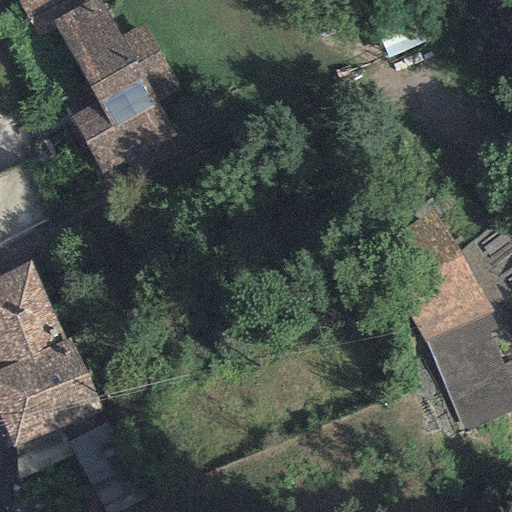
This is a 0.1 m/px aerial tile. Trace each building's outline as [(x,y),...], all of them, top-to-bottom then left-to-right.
[(36,37),(52,29),(48,22),(89,0),(88,0),(17,0),(16,1),(36,37)] [(88,0),(89,0),(48,22),(52,29),(82,82),(54,97),(98,175),(171,134),(153,102),(176,89),(140,25),(115,39),(93,0),(88,0)] [(0,243),(46,220),(20,164),(0,172),(0,243)] [(372,249),(422,341),(491,312),(488,306),(500,300),(468,243),(459,252),(429,210),(372,249)] [(29,263),(0,276),(0,368),(65,341),(29,263)] [(496,329),(491,312),(422,341),(460,430),(511,410),(511,360),(501,365),(486,333),(496,329)] [(0,368),(0,424),(10,449),(100,410),(69,339),(65,341),(0,368)]
